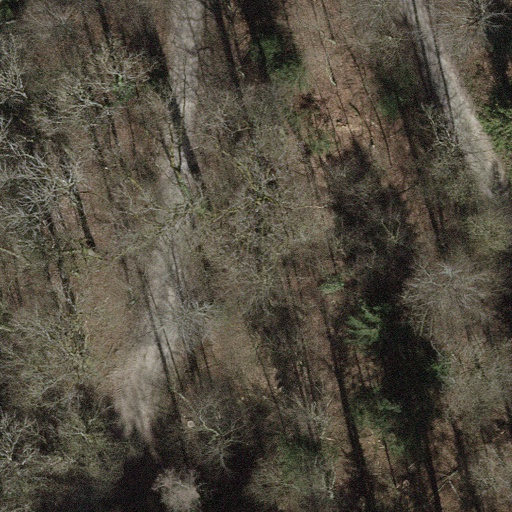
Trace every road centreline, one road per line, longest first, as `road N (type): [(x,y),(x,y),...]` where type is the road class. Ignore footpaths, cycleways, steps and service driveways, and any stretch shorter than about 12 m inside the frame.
road 1 (track): [(189,0),(168,303),(143,412),(103,489),(69,511)]
road 2 (track): [(511,233),(412,0)]
